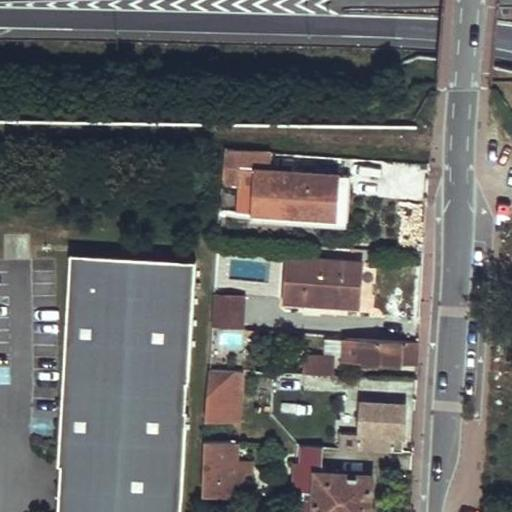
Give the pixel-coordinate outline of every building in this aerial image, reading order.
[(225,153),(225,166),(254,167),(271,168),(272,155),(225,153)] [(254,167),(253,210),(336,214),(339,172),(271,168),(254,167)] [(198,261),(74,253),(61,465),(63,465),(60,511),(183,511),(189,411),(188,411),(190,382),(191,382),(198,261)] [(290,255),(287,295),(362,299),(363,260),(290,255)] [(287,295),(287,299),(361,303),(362,299),(287,295)] [(228,298),(227,314),(247,315),(248,298),(228,298)] [(247,315),(227,314),(227,328),(247,329),(247,315)] [(345,335),(344,358),(415,360),(416,339),(345,335)] [(334,354),(303,352),(302,369),(334,370),(334,354)] [(202,421),(240,423),(243,370),(205,368),(202,421)] [(313,382),(313,391),(325,391),(324,408),(346,409),(348,385),(313,382)] [(361,449),(416,451),(417,415),(417,401),(406,400),(406,403),(360,400),(359,432),(361,432),(361,449)] [(210,444),(209,478),(238,479),(240,445),(210,444)] [(312,492),(312,511),(375,511),(375,508),(370,508),(371,476),(326,475),(327,466),(295,466),(295,491),(312,492)]
